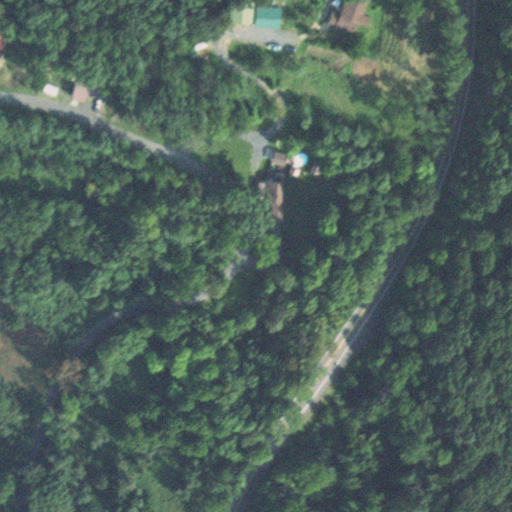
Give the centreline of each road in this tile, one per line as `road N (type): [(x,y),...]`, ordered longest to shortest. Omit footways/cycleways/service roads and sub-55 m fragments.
road 1 (residential): [(19,511),(44,419),(83,345),(117,315),(210,289),(235,264),(243,230),(231,199),(175,159),(76,115),(0,97)]
road 2 (primary): [(239,511),(293,411),(425,218),(446,173),(464,119),(473,0)]
